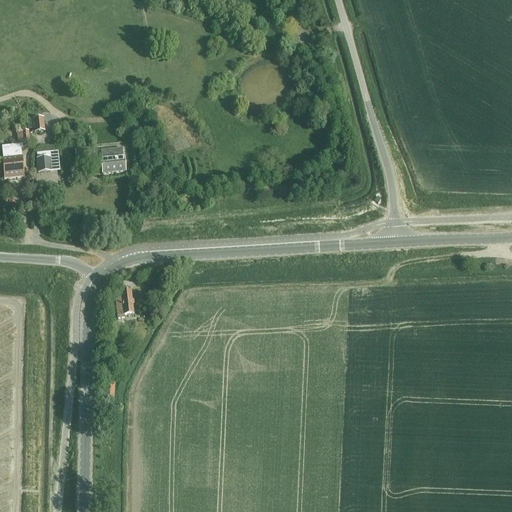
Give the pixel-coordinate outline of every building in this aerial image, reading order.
[(43,119),(32,120),(34,134),(45,133),(43,119)] [(174,135),(196,127),(193,119),(171,127),(174,135)] [(28,132),(16,134),(18,145),(22,145),(23,149),(30,148),(28,132)] [(20,146),(1,148),(3,160),(1,160),(4,181),(24,178),(21,153),(20,146)] [(100,152),(102,176),(125,174),(123,150),(100,152)] [(37,161),(38,175),(51,173),(50,159),(37,161)] [(118,319),(124,319),(124,315),(133,314),(131,290),(115,292),(117,316),(118,316),(118,319)] [(111,401),(112,401),(112,392),(105,392),(104,400),(105,400),(105,403),(111,403),(111,401)]
